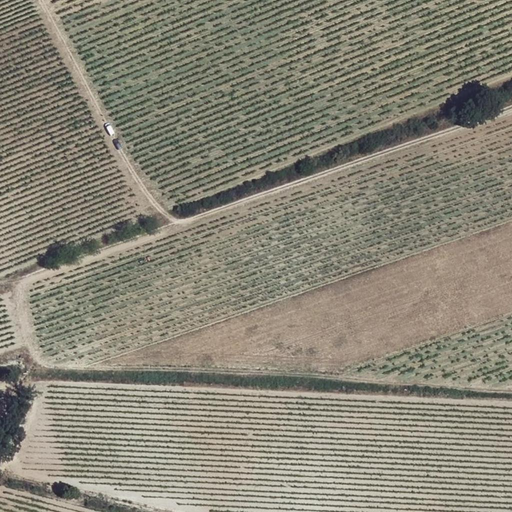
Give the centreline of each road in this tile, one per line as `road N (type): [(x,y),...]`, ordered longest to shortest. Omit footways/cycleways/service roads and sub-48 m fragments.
road 1 (track): [(511,106),(0,287)]
road 2 (track): [(41,0),(170,233)]
